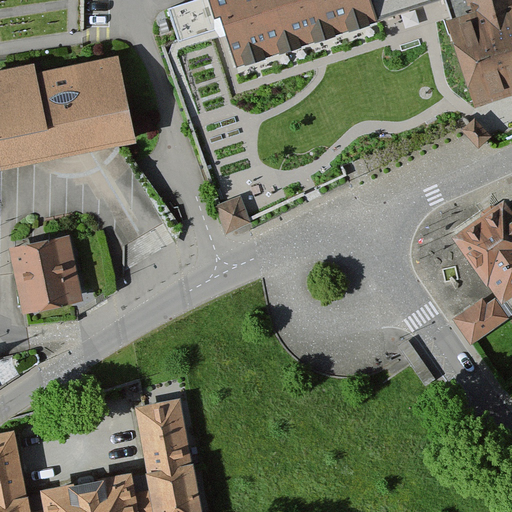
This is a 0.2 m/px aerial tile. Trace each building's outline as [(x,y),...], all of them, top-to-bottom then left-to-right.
[(511,0),(202,0),(171,11),(179,40),(225,25),(238,65),(432,0),(447,0),(454,21),(449,24),(477,103),(511,91),(511,0)] [(0,158),(134,133),(117,49),(36,64),(34,55),(0,61),(0,158)] [(490,137),(474,119),(462,130),(479,148),(490,137)] [(490,272),(504,292),(487,303),(482,296),(454,315),(470,338),(510,310),(511,313),(511,199),(505,189),(451,227),(485,275),(490,272)] [(242,195),(219,204),(228,226),(250,218),(242,195)] [(62,233),(14,243),(28,307),(75,297),(62,233)] [(408,336),(399,343),(412,362),(421,376),(432,369),(408,336)] [(0,511),(202,511),(180,398),(135,408),(148,490),(136,492),(132,473),(39,490),(43,510),(32,511),(14,431),(0,433),(0,511)]
